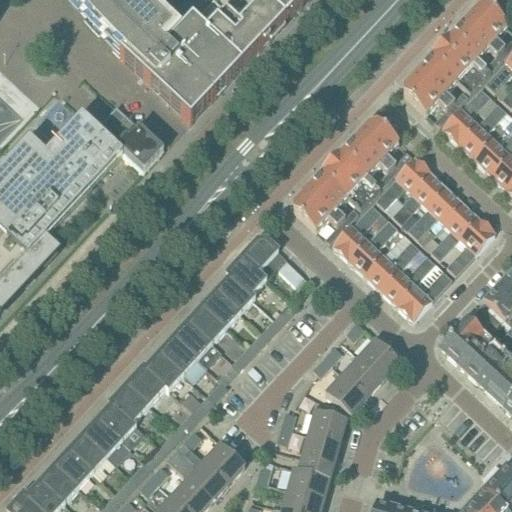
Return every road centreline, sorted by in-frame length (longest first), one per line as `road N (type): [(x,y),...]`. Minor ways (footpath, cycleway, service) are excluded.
road 1 (residential): [(0,496),(263,211)]
road 2 (tertiary): [(0,425),(228,180)]
road 3 (residential): [(191,151),(0,357)]
road 4 (tertiary): [(228,180),(396,0)]
road 5 (residential): [(22,18),(191,151)]
road 6 (residential): [(333,0),(191,151)]
road 7 (residential): [(414,353),(263,211)]
road 8 (unclassified): [(511,230),(369,96)]
road 9 (residential): [(348,511),(369,437),(429,370)]
road 10 (residential): [(263,211),(369,96)]
road 11 (unclassified): [(414,353),(511,246)]
road 12 (residential): [(369,96),(461,0)]
